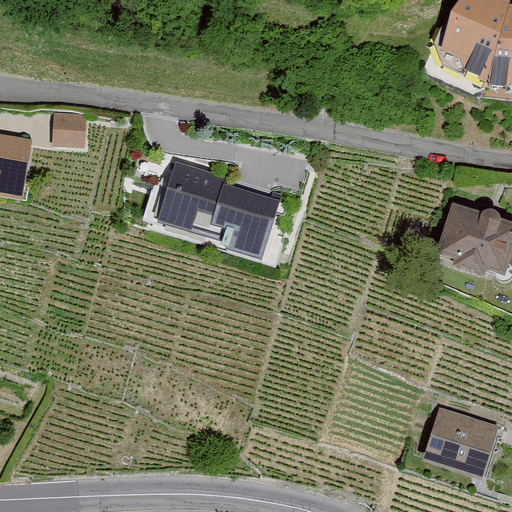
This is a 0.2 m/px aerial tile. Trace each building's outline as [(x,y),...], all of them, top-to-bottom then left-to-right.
[(511,14),(509,14),(474,0),(460,0),(427,84),(484,107),(491,87),(511,95),(511,14)] [(85,118),(55,117),(55,146),(84,147),(85,118)] [(29,144),(0,139),(0,191),(21,195),(29,144)] [(279,203),(181,172),(165,220),(223,239),(221,245),(262,258),(279,203)] [(511,259),(511,222),(453,204),(436,257),(506,279),(511,259)] [(497,429),(442,412),(428,459),(483,476),(497,429)]
